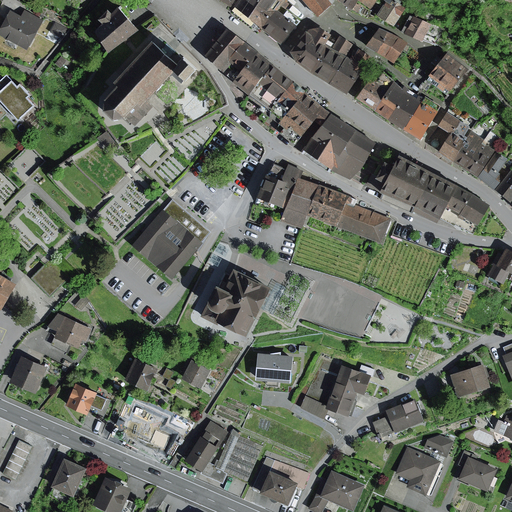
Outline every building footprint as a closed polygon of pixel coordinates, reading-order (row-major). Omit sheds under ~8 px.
[(239,0),(235,7),(242,12),(248,17),(261,28),(262,29),(276,40),(281,45),(298,24),(279,8),(283,4),(287,7),(292,2),(289,0),(239,0)] [(327,0),(302,0),(317,16),(332,6),(327,0)] [(335,0),(348,10),(356,0),(335,0)] [(378,2),(373,0),(363,0),(360,6),(372,13),(378,2)] [(386,0),(374,18),(392,30),(404,12),(386,0)] [(5,2),(0,12),(0,14),(7,18),(12,6),(5,2)] [(25,16),(12,9),(1,32),(32,47),(46,19),(28,10),(25,16)] [(135,31),(117,12),(89,38),(108,57),(135,31)] [(427,28),(410,19),(402,34),(419,43),(427,28)] [(70,26),(59,21),(54,31),(65,36),(70,26)] [(221,70),(223,72),(233,61),(238,65),(243,70),(255,53),(257,50),(248,43),(233,32),(228,28),(226,32),(217,41),(209,52),(205,56),(210,60),(221,70)] [(287,56),(312,73),(325,47),(331,36),(322,29),(311,33),(308,37),(304,35),(287,56)] [(407,49),(379,30),(378,31),(366,48),(394,67),(407,49)] [(312,73),(327,82),(347,55),(352,48),(338,39),(330,50),(325,47),(312,73)] [(178,66),(151,42),(116,83),(120,87),(108,101),(107,112),(116,121),(127,119),(139,106),(142,108),(174,71),(185,81),(194,70),(184,60),(178,66)] [(347,55),(327,82),(344,95),(370,61),(358,52),(353,59),(347,55)] [(227,76),(249,95),(268,71),(272,66),(255,53),(243,70),(238,65),(227,76)] [(445,93),(460,74),(438,58),(424,77),(445,93)] [(282,121),(302,96),(268,71),(249,95),(282,121)] [(17,86),(8,76),(0,83),(0,88),(4,92),(0,95),(0,99),(19,120),(35,105),(29,97),(32,94),(21,82),(17,86)] [(366,81),(355,98),(371,111),(384,92),(366,81)] [(371,111),(385,120),(400,95),(386,89),(384,92),(371,111)] [(400,95),(385,120),(399,129),(401,125),(415,104),(400,95)] [(282,121),(275,129),(295,144),(321,111),(302,96),(282,121)] [(415,104),(401,125),(418,136),(432,115),(415,104)] [(460,122),(446,113),(438,126),(451,135),(455,129),(460,122)] [(355,133),(330,117),(301,153),(332,170),(344,153),(342,151),(355,133)] [(460,122),(455,129),(466,136),(471,128),(460,122)] [(344,153),(332,170),(352,179),(374,143),(355,133),(342,151),(344,153)] [(452,162),(477,177),(482,169),(494,155),(481,146),(485,141),(472,133),(464,144),(452,162)] [(435,151),(452,162),(464,144),(447,134),(435,151)] [(477,177),(494,191),(500,183),(493,179),(509,160),(502,155),(488,174),(482,169),(477,177)] [(451,185),(397,159),(393,167),(385,164),(375,178),(370,175),(364,185),(389,197),(434,219),(451,185)] [(511,197),(511,170),(511,169),(500,183),(494,191),(508,202),(511,197)] [(285,184),(264,176),(256,197),(277,205),(285,184)] [(343,195),(293,178),(279,220),(289,224),(301,227),(304,216),(333,226),(342,201),(343,195)] [(454,186),(443,205),(457,213),(468,193),(454,186)] [(468,193),(457,213),(477,224),(487,206),(488,205),(468,193)] [(208,231),(172,201),(130,245),(168,279),(208,231)] [(342,201),(333,226),(379,244),(390,219),(342,201)] [(511,249),(503,245),(489,274),(503,281),(509,270),(511,270),(511,249)] [(51,261),(33,278),(50,297),(68,280),(51,261)] [(204,317),(245,336),(269,287),(230,269),(220,290),(214,288),(206,306),(209,308),(204,317)] [(0,308),(14,286),(0,277),(0,308)] [(89,329),(62,318),(53,339),(77,348),(80,341),(84,343),(89,329)] [(440,336),(434,332),(428,340),(434,344),(440,336)] [(423,352),(417,348),(411,359),(416,362),(423,352)] [(296,354),(262,352),(260,378),(295,380),(296,354)] [(45,367),(24,358),(13,383),(35,393),(45,367)] [(156,370),(132,360),(123,380),(147,390),(156,370)] [(210,372),(189,360),(179,377),(201,389),(210,372)] [(328,404),(306,395),(302,406),(326,418),(328,413),(330,407),(351,415),(359,392),(365,394),(371,376),(342,365),(328,404)] [(486,365),(454,375),(460,394),(492,384),(486,365)] [(108,398),(77,385),(69,405),(89,414),(93,404),(103,408),(108,398)] [(393,415),(374,422),(380,437),(422,420),(414,400),(390,409),(393,415)] [(176,425),(153,415),(143,437),(164,447),(169,435),(171,436),(176,425)] [(511,421),(510,425),(499,419),(494,431),(511,439),(511,421)] [(227,434),(210,423),(184,461),(201,473),(227,434)] [(440,438),(426,442),(422,451),(446,461),(454,444),(440,438)] [(33,446),(20,440),(3,473),(16,479),(24,463),(33,446)] [(440,464),(407,449),(397,473),(411,479),(407,487),(426,495),(440,464)] [(474,456),(465,452),(460,465),(465,467),(459,481),(486,492),(495,471),(472,462),(474,456)] [(84,470),(62,460),(49,487),(72,497),(84,470)] [(227,482),(229,472),(215,468),(212,477),(227,482)] [(352,511),(362,486),(330,472),(310,510),(315,511),(322,511),(329,503),(351,511),(352,511)] [(297,486),(268,473),(258,493),(287,506),(297,486)] [(123,511),(134,487),(107,476),(95,504),(114,511),(123,511)]
